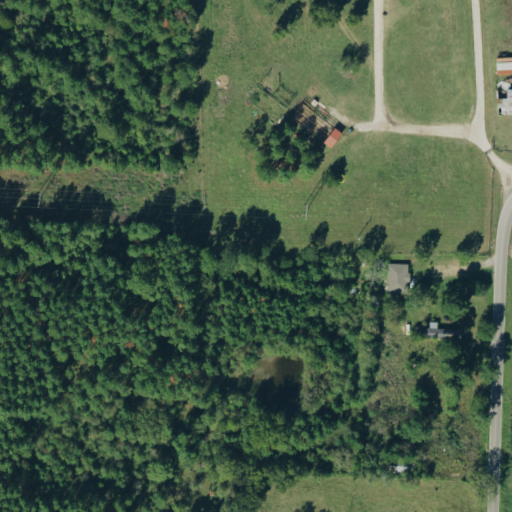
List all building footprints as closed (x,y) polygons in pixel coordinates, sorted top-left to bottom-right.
[(511,56),(496,57),(497,74),(511,73),(511,56)] [(511,89),(496,90),(497,114),(511,113),(511,89)] [(341,133),(301,103),(290,117),(330,148),(341,133)] [(409,263),(387,263),(386,292),(408,293),(409,263)] [(454,331),(436,330),(436,322),(429,322),(429,327),(420,327),(420,338),(453,339),(454,331)]
